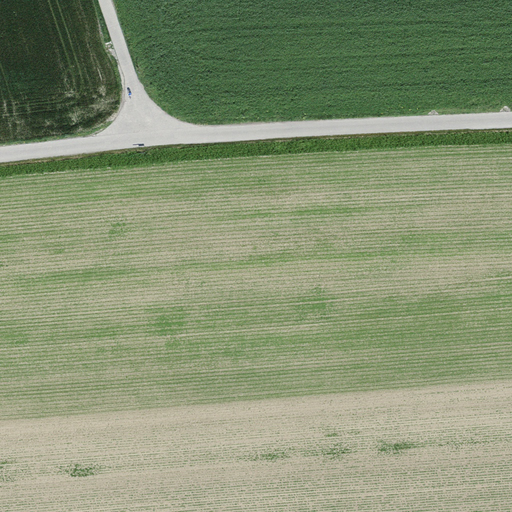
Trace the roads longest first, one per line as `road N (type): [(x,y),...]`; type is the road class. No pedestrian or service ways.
road 1 (unclassified): [(153,137),(511,120)]
road 2 (unclassified): [(153,137),(0,155)]
road 3 (track): [(153,137),(104,0)]
